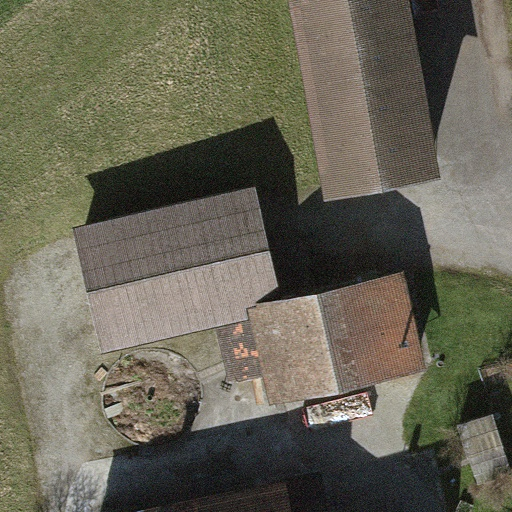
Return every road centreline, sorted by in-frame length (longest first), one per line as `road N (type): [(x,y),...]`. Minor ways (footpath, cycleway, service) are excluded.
road 1 (track): [(64,487),(351,437),(397,449),(420,477),(426,511)]
road 2 (track): [(511,126),(491,0)]
